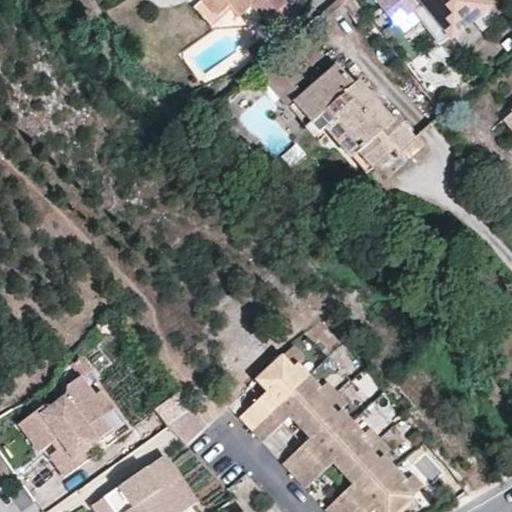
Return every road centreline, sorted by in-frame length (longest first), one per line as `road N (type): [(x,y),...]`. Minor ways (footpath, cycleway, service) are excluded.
road 1 (unknown): [(511,266),(484,235),(404,178)]
road 2 (residential): [(219,85),(305,23),(321,0)]
